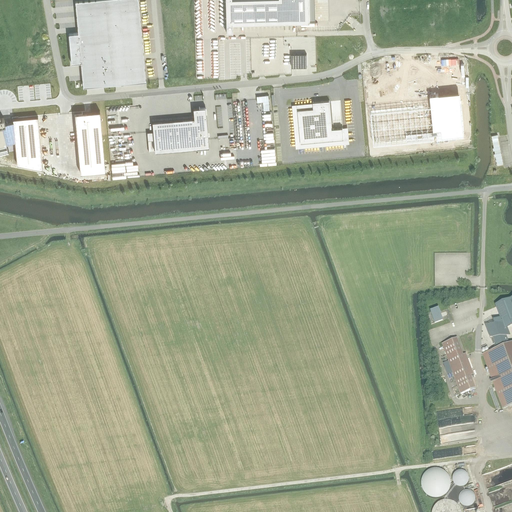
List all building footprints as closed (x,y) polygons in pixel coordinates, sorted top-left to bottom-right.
[(78,33),(68,34),(71,63),(81,62),(83,87),(146,81),(138,0),(84,0),(75,1),(78,33)] [(225,0),(226,32),(232,32),(232,24),(234,24),(238,24),(242,23),(246,23),(250,23),(254,23),(258,23),(262,23),(266,23),(270,23),(274,23),(278,22),(282,22),(291,22),(295,22),(310,22),(310,19),(310,17),(310,13),(310,8),(310,3),(309,0),(225,0)] [(306,54),(291,54),(292,67),(307,67),(306,54)] [(221,99),(233,98),(232,90),(220,91),(221,99)] [(430,106),(370,111),(374,144),(464,135),(461,101),(460,93),(438,95),(438,94),(435,94),(429,95),(430,106)] [(268,95),(256,96),(257,102),(263,102),(264,111),(270,110),(268,95)] [(313,108),(298,110),(301,143),(344,139),(343,128),(332,129),(329,101),(313,102),(313,103),(313,108)] [(313,108),(313,103),(292,105),(296,149),(349,144),(348,127),(343,128),(344,139),(301,143),(298,110),(313,108)] [(153,132),(147,132),(148,140),(154,140),(155,152),(197,148),(209,147),(208,139),(205,107),(193,108),(194,116),(194,118),(152,122),(153,132)] [(82,112),(74,113),(80,173),(105,171),(100,111),(82,112)] [(0,114),(0,150),(8,148),(6,143),(15,141),(17,164),(42,169),(38,116),(12,118),(13,121),(5,122),(4,117),(1,118),(0,114)] [(491,136),(492,139),(494,148),(492,148),(493,152),(494,152),(495,154),(494,154),(494,158),(495,158),(497,166),(503,165),(498,138),(497,134),(491,136)] [(121,166),(119,168),(125,178),(128,177),(121,166)] [(487,353),(483,354),(483,355),(483,356),(488,368),(490,374),(493,381),(491,382),(491,384),(494,384),(503,409),(511,405),(511,343),(509,344),(508,345),(505,337),(507,337),(506,330),(505,326),(506,326),(511,323),(511,300),(495,307),(500,319),(502,325),(498,325),(498,324),(495,325),(489,326),(489,332),(488,332),(490,336),(490,338),(491,338),(493,343),(494,343),(495,342),(496,345),(495,346),(497,349),(490,352),(487,353)] [(434,323),(443,320),(439,309),(430,312),(434,323)] [(457,339),(442,344),(443,346),(443,348),(448,361),(453,373),(461,394),(470,391),(467,382),(472,380),(471,376),(473,375),(472,371),(469,372),(465,360),(467,359),(466,355),(463,356),(457,339)] [(421,485),(431,498),(444,489),(434,475),(421,485)] [(446,493),(448,499),(450,499),(451,500),(453,500),(454,501),(456,502),(457,504),(458,504),(460,503),(459,502),(459,500),(459,499),(459,498),(459,496),(460,495),(461,494),(462,493),(463,492),(464,492),(465,491),(464,487),(463,488),(461,488),(460,488),(459,488),(457,487),(456,486),(455,486),(454,484),(450,485),(450,487),(449,489),(448,490),(447,492),(446,493)] [(439,511),(454,511),(454,510),(450,510),(450,508),(446,508),(446,503),(441,503),(441,509),(439,509),(439,511)]
